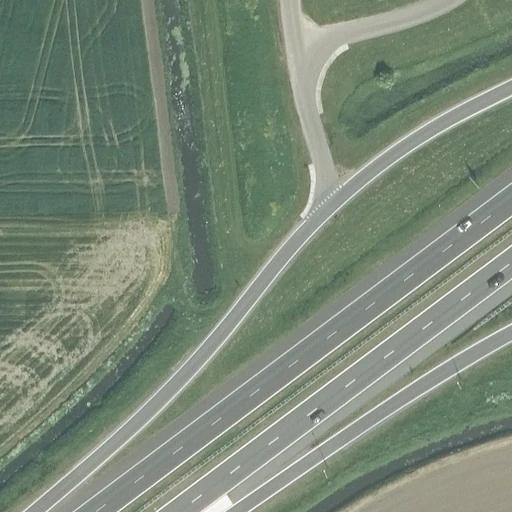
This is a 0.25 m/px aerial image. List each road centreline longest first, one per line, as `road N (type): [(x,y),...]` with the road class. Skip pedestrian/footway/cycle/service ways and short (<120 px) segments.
road 1 (motorway): [(511,214),(105,511)]
road 2 (motorway): [(333,203),(149,420),(37,511)]
road 3 (motorway): [(186,511),(511,271)]
road 4 (motorway): [(229,511),(312,452),(511,335)]
